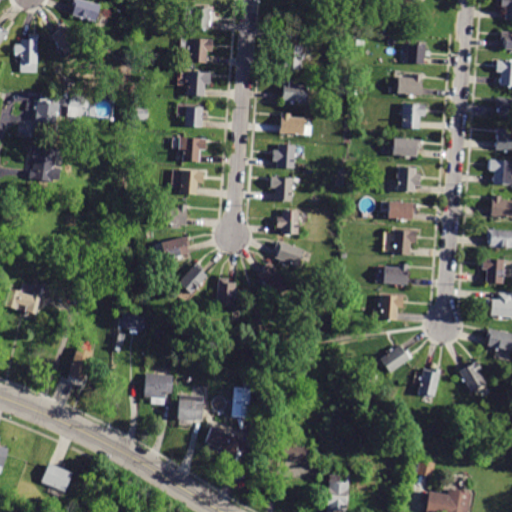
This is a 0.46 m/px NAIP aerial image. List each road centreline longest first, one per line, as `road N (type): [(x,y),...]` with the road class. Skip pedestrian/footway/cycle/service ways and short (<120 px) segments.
road 1 (residential): [(443,329),(466,0)]
road 2 (tertiary): [(221,511),(79,429),(0,396)]
road 3 (residential): [(233,236),(249,0)]
